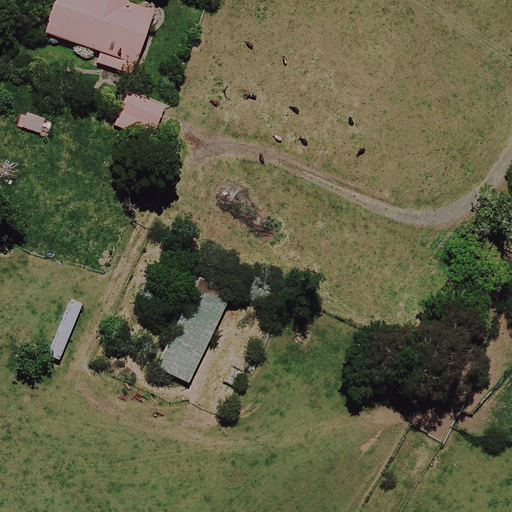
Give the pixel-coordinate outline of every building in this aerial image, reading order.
[(110,0),(56,0),(44,34),(99,52),(94,64),(130,77),(152,14),(110,0)] [(163,110),(127,95),(114,127),(150,142),(163,110)] [(22,112),(16,129),(46,139),(52,122),(22,112)] [(229,299),(196,284),(156,371),(189,386),(229,299)] [(238,386),(227,378),(212,401),(224,409),(238,386)]
